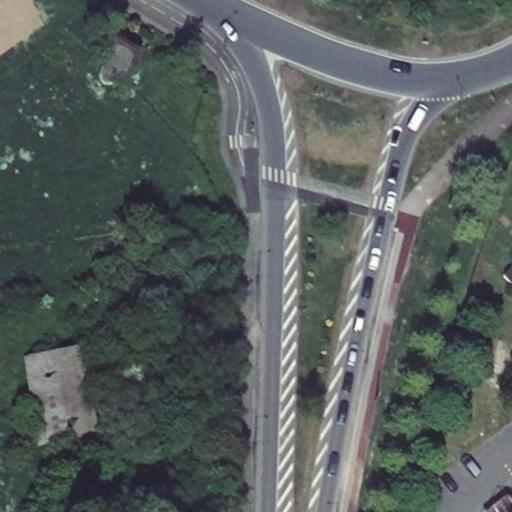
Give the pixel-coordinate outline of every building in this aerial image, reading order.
[(111,87),(117,88),(119,88),(129,85),(131,84),(133,83),(137,81),(138,80),(139,79),(140,78),(140,72),(142,57),(142,56),(141,56),(141,55),(136,51),(131,47),(112,32),(111,31),(110,32),(108,32),(107,33),(107,34),(104,68),(102,69),(101,72),(100,74),(99,77),(99,79),(100,82),(102,84),(104,86),(105,87),(111,87)] [(511,268),(503,277),(510,285),(511,283),(511,268)] [(94,461),(114,456),(182,447),(182,414),(110,425),(95,333),(62,339),(73,429),(91,426),(94,461)] [(205,443),(203,411),(182,414),(182,447),(205,443)] [(511,511),(511,501),(511,502),(505,493),(480,511),(511,511)]
